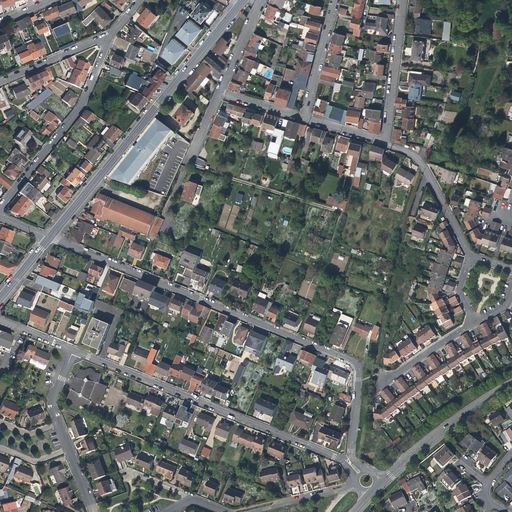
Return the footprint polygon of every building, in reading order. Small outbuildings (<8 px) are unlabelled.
[(13,2),(11,0),(0,0),(0,4),(1,9),(2,9),(8,7),(13,5),(13,2)] [(85,9),(83,6),(79,0),(77,0),(74,2),(78,11),(78,12),(85,9)] [(270,0),(269,3),(282,9),(285,0),(288,1),(287,0),(289,0),(270,0)] [(410,17),(415,18),(420,19),(421,0),(411,0),(411,4),(410,17)] [(104,1),(102,4),(109,10),(112,7),(104,1)] [(63,18),(78,11),(74,2),(66,5),(59,8),(60,10),(63,18)] [(215,2),(213,8),(223,12),(225,6),(215,2)] [(355,17),(361,19),(362,17),(365,5),(356,2),(354,10),(353,10),(352,10),(350,16),(353,17),(355,17)] [(208,16),(211,11),(201,3),(193,14),(202,22),(208,16)] [(268,9),(265,15),(273,19),(278,8),(270,4),(268,9)] [(322,7),(311,4),(309,11),(309,12),(320,15),(321,12),(322,7)] [(92,14),(96,18),(100,23),(104,27),(112,20),(100,6),(92,14)] [(43,12),(43,13),(47,21),(59,15),(55,7),(49,10),(43,12)] [(368,11),(371,11),(374,12),(373,16),(376,17),(378,17),(378,14),(380,13),(380,12),(379,11),(379,8),(369,7),(368,11)] [(157,16),(147,8),(145,12),(143,15),(139,20),(148,27),(157,16)] [(284,13),(286,14),(284,20),(289,22),(292,14),(284,12),(284,13)] [(86,26),(96,18),(92,14),(83,22),(86,26)] [(265,15),(262,14),(261,17),(274,23),(276,21),(273,19),(265,15)] [(300,24),(310,27),(312,28),(320,30),(322,26),(322,24),(310,20),(311,17),(304,15),(302,15),(300,24)] [(32,24),(31,23),(29,18),(29,17),(23,20),(26,27),(32,24)] [(361,27),(363,19),(361,19),(355,17),(353,17),(351,25),(350,27),(355,28),(354,34),(346,32),(345,36),(346,36),(355,38),(355,36),(360,37),(362,27),(361,27)] [(386,26),(387,18),(382,17),(378,17),(376,17),(375,23),(372,23),(368,22),(366,29),(368,29),(371,29),(376,30),(376,31),(380,31),(379,35),(387,36),(388,31),(386,31),(386,26)] [(430,34),(432,20),(423,19),(420,19),(415,18),(414,23),(416,24),(419,24),(418,33),(430,34)] [(26,28),(26,27),(23,20),(15,23),(18,31),(26,28)] [(201,29),(190,20),(183,29),(177,35),(188,45),(191,42),(192,43),(195,39),(193,38),(195,35),(197,37),(200,33),(199,32),(201,29)] [(42,34),(45,32),(47,31),(43,22),(34,27),(38,35),(42,34)] [(442,40),(450,41),(451,23),(444,22),(442,40)] [(304,39),(308,27),(298,24),(297,27),(303,29),(300,38),(304,39)] [(491,24),(490,39),(500,39),(500,24),(491,24)] [(129,34),(131,36),(137,41),(145,32),(137,25),(133,30),(129,34)] [(319,33),(308,31),(305,40),(316,43),(318,38),(319,33)] [(261,43),(264,37),(256,33),(254,38),(250,45),(258,49),(260,43),(261,43)] [(343,45),(346,36),(345,36),(335,33),(334,38),(334,39),(331,38),(330,42),(333,42),(343,45)] [(231,39),(226,34),(222,39),(214,49),(222,55),(228,47),(226,45),(231,39)] [(0,36),(0,49),(4,48),(5,50),(10,49),(4,35),(0,36)] [(61,45),(72,40),(70,36),(60,40),(61,45)] [(137,41),(131,36),(127,41),(135,44),(137,41)] [(267,38),(264,37),(261,43),(260,43),(258,49),(261,50),(267,38)] [(270,40),(278,44),(283,46),(285,39),(279,37),(278,39),(271,39),(270,40)] [(431,39),(426,38),(426,42),(413,40),(412,49),(411,60),(428,62),(431,39)] [(158,52),(161,46),(153,39),(151,41),(157,46),(156,47),(157,48),(157,49),(156,51),(158,52)] [(163,55),(172,64),(175,61),(176,62),(179,58),(177,57),(179,54),(181,55),(184,52),(183,51),(185,49),(174,39),(166,48),(167,49),(164,52),(165,52),(163,55)] [(304,41),(302,46),(307,47),(307,48),(315,50),(316,48),(317,45),(304,41)] [(330,52),(333,53),(343,56),(344,56),(345,55),(345,53),(346,51),(343,50),(344,46),(343,45),(333,42),(332,48),(330,52)] [(40,43),(33,45),(38,57),(41,55),(45,54),(40,43)] [(25,47),(27,51),(31,59),(35,58),(38,57),(33,45),(33,46),(32,44),(25,47)] [(126,56),(127,57),(134,60),(139,47),(131,44),(128,51),(126,56)] [(248,52),(245,56),(253,60),(255,54),(258,49),(250,45),(249,44),(247,49),(248,50),(248,52)] [(273,54),(273,56),(279,58),(283,46),(278,44),(275,55),(273,54)] [(299,59),(312,63),(314,56),(315,53),(306,51),(302,50),(299,59)] [(382,58),(383,51),(377,51),(374,50),(371,50),(369,61),(380,62),(380,59),(381,58),(382,58)] [(27,61),(31,59),(27,51),(17,55),(21,64),(27,61)] [(340,68),(343,56),(333,53),(331,58),(329,65),(340,68)] [(120,67),(121,64),(124,65),(125,63),(124,62),(125,59),(124,58),(115,54),(113,59),(111,63),(120,67)] [(221,67),(208,56),(204,61),(208,64),(212,68),(214,69),(216,70),(214,73),(212,74),(219,79),(224,69),(221,67)] [(259,63),(258,62),(253,60),(245,56),(244,56),(242,59),(244,59),(243,61),(241,66),(252,71),(255,65),(257,66),(259,63)] [(269,67),(271,68),(275,69),(276,65),(279,58),(273,56),(269,67)] [(298,71),(309,74),(310,71),(312,63),(299,59),(297,66),(296,71),(298,71)] [(355,72),(357,62),(350,60),(347,69),(355,72)] [(76,66),(72,65),(71,68),(85,74),(87,69),(89,65),(78,61),(76,66)] [(202,71),(208,64),(204,61),(199,68),(202,71)] [(166,71),(154,62),(152,67),(148,77),(158,85),(163,78),(163,75),(166,71)] [(375,64),(374,74),(383,75),(384,72),(385,65),(375,64)] [(275,69),(274,73),(283,76),(286,69),(276,65),(275,69)] [(336,77),(339,78),(341,71),(337,70),(337,69),(324,66),(323,70),(322,75),(321,79),(335,82),(336,77)] [(112,67),(109,72),(119,76),(121,71),(112,67)] [(237,71),(234,77),(246,82),(250,72),(239,67),(237,71)] [(66,82),(78,87),(79,82),(81,83),(83,80),(85,74),(71,68),(69,72),(68,72),(66,77),(68,78),(66,82)] [(207,76),(198,69),(194,74),(190,79),(184,86),(192,93),(196,89),(207,76)] [(49,80),(48,79),(45,71),(42,72),(38,74),(42,83),(46,81),(49,80)] [(293,87),(299,88),(305,90),(306,85),(305,84),(306,81),(307,82),(309,74),(298,71),(293,87)] [(406,83),(411,83),(422,85),(429,86),(431,76),(421,75),(422,73),(408,71),(407,77),(406,83)] [(280,86),(283,76),(274,73),(273,75),(271,81),(270,83),(276,85),(280,86)] [(30,88),(32,87),(39,85),(42,83),(38,74),(32,77),(26,79),(30,88)] [(141,79),(138,78),(130,74),(128,78),(127,81),(128,82),(126,86),(136,90),(141,79)] [(140,95),(140,96),(146,101),(146,100),(152,93),(153,91),(158,85),(148,77),(146,81),(140,95)] [(244,86),(246,82),(234,77),(232,81),(229,88),(239,92),(240,93),(242,90),(243,91),(245,86),(244,86)] [(271,100),(276,85),(270,83),(268,90),(265,98),(269,99),(271,100)] [(352,91),(351,96),(354,96),(356,96),(366,97),(372,98),(373,96),(374,96),(374,89),(375,84),(364,83),(363,91),(358,92),(352,91)] [(420,100),(422,85),(411,83),(410,91),(409,99),(420,100)] [(28,95),(24,84),(18,86),(12,89),(17,99),(28,95)] [(299,88),(293,87),(293,89),(292,91),(288,107),(293,109),(297,95),(299,88)] [(53,92),(47,88),(45,90),(38,96),(34,99),(25,106),(31,110),(53,92)] [(282,105),(288,107),(292,91),(279,88),(275,104),(282,105)] [(62,100),(70,106),(74,101),(78,97),(69,90),(62,100)] [(453,91),(451,98),(459,101),(461,93),(453,91)] [(126,101),(129,103),(136,93),(134,92),(126,101)] [(136,93),(129,103),(138,110),(142,105),(146,101),(140,96),(136,93)] [(196,97),(207,105),(209,102),(199,94),(196,97)] [(365,103),(366,97),(356,96),(355,99),(354,99),(353,101),(351,100),(350,105),(353,106),(354,102),(355,103),(354,106),(364,107),(365,103)] [(401,98),(397,97),(397,100),(396,105),(403,106),(411,107),(412,101),(401,100),(401,98)] [(325,116),(328,105),(328,104),(330,104),(330,102),(322,100),(321,104),(319,108),(315,107),(314,113),(325,116)] [(235,111),(236,106),(229,104),(227,108),(226,111),(231,113),(240,116),(241,113),(235,111)] [(348,111),(328,105),(325,116),(324,117),(336,121),(346,124),(347,120),(348,111)] [(184,126),(194,114),(184,106),(179,112),(175,118),(184,126)] [(414,107),(411,107),(403,106),(402,110),(402,117),(404,117),(413,118),(414,107)] [(361,109),(349,107),(348,111),(347,120),(353,121),(358,122),(359,119),(360,115),(361,109)] [(371,117),(371,121),(380,123),(381,117),(381,111),(367,109),(366,117),(371,117)] [(7,121),(14,115),(12,110),(4,113),(7,121)] [(79,117),(86,122),(88,124),(94,116),(85,110),(79,117)] [(251,112),(246,110),(245,114),(243,121),(252,123),(255,113),(251,112)] [(39,116),(32,111),(30,115),(36,120),(39,116)] [(42,119),(45,121),(47,123),(48,121),(54,126),(56,123),(59,120),(48,111),(42,119)] [(224,127),(227,121),(224,120),(226,117),(228,118),(229,116),(230,114),(221,111),(218,116),(215,123),(224,127)] [(455,123),(455,112),(444,111),(444,123),(455,123)] [(264,115),(255,113),(252,123),(261,125),(264,115)] [(268,128),(275,130),(279,117),(274,116),(267,114),(262,130),(267,131),(268,128)] [(83,125),(86,122),(79,117),(73,126),(75,128),(80,123),(83,125)] [(283,133),(287,120),(284,119),(279,117),(275,130),(275,131),(283,133)] [(415,118),(413,118),(404,117),(403,123),(402,128),(413,130),(415,118)] [(157,119),(110,177),(115,180),(132,186),(139,178),(140,179),(143,173),(148,167),(149,168),(152,162),(157,156),(158,157),(161,151),(166,145),(167,146),(170,139),(176,133),(157,119)] [(296,139),(297,136),(301,124),(295,122),(289,120),(284,135),(296,139)] [(53,127),(47,123),(45,121),(42,124),(44,125),(39,131),(43,135),(45,133),(47,135),(50,131),(53,127)] [(371,121),(369,131),(369,132),(374,132),(380,133),(381,123),(380,123),(371,121)] [(221,134),(224,127),(215,123),(213,128),(210,135),(226,140),(229,141),(230,138),(221,134)] [(106,132),(103,136),(109,141),(111,143),(117,136),(121,132),(111,126),(108,129),(106,132)] [(28,139),(32,134),(23,127),(13,139),(22,146),(28,139)] [(307,139),(312,140),(315,129),(312,129),(309,128),(307,133),(308,134),(307,139)] [(320,144),(323,145),(325,136),(327,132),(321,130),(315,128),(315,129),(312,140),(320,143),(320,144)] [(402,138),(403,135),(403,134),(403,132),(402,131),(401,131),(401,130),(394,129),(393,133),(392,139),(393,140),(393,143),(406,144),(408,144),(408,139),(407,139),(402,138)] [(106,144),(109,141),(103,136),(100,139),(95,136),(86,147),(91,151),(95,154),(95,153),(98,155),(99,156),(104,150),(101,148),(105,143),(106,144)] [(330,138),(325,136),(323,145),(321,150),(330,152),(334,139),(330,138)] [(280,151),(283,139),(278,138),(275,150),(280,151)] [(345,152),(349,141),(344,140),(340,138),(336,149),(345,152)] [(76,144),(69,139),(66,143),(73,148),(76,144)] [(312,140),(307,139),(303,151),(308,153),(312,140)] [(349,153),(354,154),(359,156),(362,145),(357,144),(352,143),(349,153)] [(384,154),(384,149),(381,148),(372,145),(370,160),(375,161),(375,157),(378,158),(378,159),(383,160),(384,154)] [(510,169),(508,175),(511,176),(511,149),(505,147),(501,157),(507,159),(506,162),(502,160),(500,166),(510,169)] [(251,157),(257,159),(259,151),(250,148),(247,159),(250,160),(251,157)] [(7,160),(9,161),(19,169),(22,172),(25,168),(20,164),(21,163),(22,164),(24,162),(26,160),(25,159),(26,158),(15,149),(12,152),(14,154),(11,158),(9,157),(7,160)] [(95,154),(91,151),(89,154),(88,153),(84,158),(92,164),(95,159),(94,158),(95,156),(97,157),(98,155),(95,153),(95,154)] [(359,156),(354,154),(350,170),(351,170),(350,174),(355,175),(358,162),(359,156)] [(392,159),(384,154),(383,160),(382,168),(392,174),(398,163),(394,162),(391,160),(392,159)] [(52,157),(49,155),(43,162),(46,164),(52,157)] [(204,167),(206,161),(197,158),(195,165),(204,167)] [(15,174),(19,169),(9,161),(6,164),(9,167),(3,173),(11,179),(15,174)] [(81,161),(74,168),(83,176),(87,170),(91,166),(84,161),(83,163),(81,161)] [(363,164),(358,162),(355,175),(355,176),(360,177),(362,172),(365,173),(367,165),(363,164)] [(36,172),(39,174),(45,179),(49,173),(41,166),(36,172)] [(454,181),(458,172),(439,166),(438,170),(445,173),(443,180),(448,182),(450,183),(454,181)] [(401,167),(395,177),(409,185),(414,176),(407,173),(408,172),(406,170),(401,167)] [(480,167),(478,173),(489,177),(491,170),(480,167)] [(74,168),(65,180),(70,183),(74,187),(78,182),(83,176),(74,168)] [(42,188),(46,182),(47,181),(45,179),(39,174),(36,178),(30,186),(38,192),(42,188)] [(503,181),(501,186),(506,188),(507,188),(508,183),(510,179),(501,176),(499,180),(503,181)] [(110,187),(115,180),(110,177),(108,179),(105,183),(110,187)] [(1,184),(8,190),(10,187),(13,184),(6,178),(1,184)] [(66,188),(70,183),(65,180),(63,178),(59,183),(60,184),(64,187),(59,193),(56,196),(65,203),(69,199),(67,197),(71,192),(66,188)] [(188,182),(183,200),(193,203),(195,195),(200,196),(203,187),(198,185),(197,185),(198,182),(192,180),(190,179),(189,182),(188,182)] [(357,191),(360,180),(354,179),(351,190),(357,191)] [(36,202),(42,195),(38,192),(30,186),(26,183),(22,188),(19,192),(22,195),(31,202),(34,205),(36,202)] [(505,194),(506,188),(501,186),(493,183),(491,190),(495,192),(493,197),(495,197),(502,199),(503,195),(504,195),(505,194)] [(55,190),(59,193),(64,187),(60,184),(55,190)] [(44,193),(42,195),(48,201),(51,203),(53,200),(44,193)] [(240,204),(243,195),(237,193),(234,201),(240,204)] [(92,213),(96,215),(102,217),(110,199),(110,198),(100,194),(97,199),(94,208),(92,213)] [(458,206),(461,196),(454,194),(453,198),(451,203),(458,206)] [(21,214),(31,202),(22,195),(10,210),(14,212),(15,211),(18,213),(21,214)] [(48,201),(42,195),(36,202),(41,207),(46,204),(48,201)] [(482,203),(472,199),(467,198),(465,205),(469,206),(479,210),(481,206),(482,203)] [(152,215),(110,199),(102,217),(106,219),(123,225),(139,232),(149,236),(153,226),(154,224),(156,220),(151,218),(152,215)] [(345,209),(347,201),(341,199),(338,207),(345,209)] [(218,226),(225,228),(231,206),(224,204),(218,226)] [(429,208),(429,206),(423,204),(420,215),(432,218),(434,210),(435,210),(431,208),(429,208)] [(233,205),(230,216),(237,217),(240,206),(233,205)] [(469,206),(467,213),(475,216),(477,217),(478,213),(479,210),(469,206)] [(47,215),(53,220),(61,211),(58,208),(54,213),(51,210),(47,215)] [(83,215),(80,220),(93,225),(95,222),(92,220),(94,218),(86,212),(83,215)] [(474,220),(475,216),(467,213),(465,213),(464,217),(466,218),(465,221),(469,229),(477,225),(474,220)] [(164,220),(157,217),(156,220),(154,224),(153,226),(159,228),(154,238),(156,239),(164,220)] [(94,226),(93,225),(80,220),(77,226),(76,229),(90,235),(94,226)] [(153,226),(149,236),(153,238),(154,238),(159,228),(153,226)] [(138,233),(122,227),(119,235),(122,236),(128,239),(135,241),(138,233)] [(416,227),(412,237),(424,240),(427,231),(421,229),(416,227)] [(0,240),(9,244),(14,233),(9,231),(2,228),(0,231),(0,240)] [(481,245),(482,243),(485,235),(481,234),(480,232),(478,228),(470,232),(475,240),(478,241),(477,243),(481,245)] [(448,231),(441,234),(444,241),(451,238),(449,234),(448,231)] [(486,231),(485,235),(482,243),(489,245),(493,233),(489,232),(486,231)] [(496,234),(493,233),(489,245),(496,247),(500,235),(496,234)] [(122,236),(119,235),(114,246),(120,249),(124,239),(122,238),(122,236)] [(447,247),(446,251),(453,253),(455,254),(457,250),(455,249),(456,246),(454,244),(453,241),(456,240),(454,236),(451,238),(444,241),(447,247)] [(501,249),(508,251),(511,239),(508,238),(505,237),(501,249)] [(11,245),(9,244),(0,240),(0,253),(5,256),(8,249),(9,250),(11,245)] [(134,243),(131,250),(129,255),(136,257),(141,259),(145,248),(134,243)] [(453,256),(453,253),(446,251),(442,249),(439,257),(451,261),(453,256)] [(186,266),(188,267),(193,254),(185,251),(180,265),(185,267),(186,266)] [(156,254),(154,259),(156,260),(154,264),(162,267),(167,269),(171,260),(156,254)] [(193,254),(188,267),(188,268),(184,276),(192,279),(197,267),(201,257),(193,254)] [(61,260),(50,256),(48,260),(46,265),(58,269),(61,260)] [(449,265),(451,261),(439,257),(437,264),(449,268),(449,265)] [(0,272),(8,276),(11,272),(0,267),(0,264),(1,264),(2,263),(0,261),(0,272)] [(101,277),(104,269),(99,267),(93,265),(90,273),(91,273),(89,276),(92,277),(94,274),(95,275),(95,277),(99,278),(99,277),(101,277)] [(237,271),(244,274),(247,268),(239,265),(237,271)] [(42,275),(54,280),(58,271),(45,266),(43,271),(42,275)] [(197,267),(192,279),(198,281),(200,282),(199,285),(203,287),(209,273),(202,270),(202,269),(197,267)] [(77,279),(85,282),(88,274),(81,271),(77,279)] [(434,273),(432,280),(444,284),(445,279),(446,277),(434,273)] [(37,274),(35,280),(38,281),(38,282),(34,281),(28,278),(25,286),(43,293),(46,286),(59,291),(62,285),(37,274)] [(113,293),(119,279),(115,277),(110,275),(104,289),(113,293)] [(131,293),(129,297),(133,299),(136,293),(139,285),(132,282),(125,279),(121,288),(131,293)] [(221,296),(225,287),(218,284),(220,281),(215,279),(213,282),(210,291),(216,294),(221,296)] [(136,293),(141,295),(146,297),(151,299),(154,292),(157,287),(150,284),(141,280),(139,285),(136,293)] [(298,294),(305,297),(306,295),(313,298),(317,286),(311,284),(311,283),(304,280),(298,294)] [(442,289),(444,284),(432,280),(429,287),(440,291),(441,291),(442,289)] [(247,298),(251,287),(236,281),(232,291),(233,291),(232,295),(236,296),(238,298),(240,294),(247,298)] [(438,295),(440,291),(429,287),(428,291),(430,292),(429,295),(434,304),(441,300),(440,298),(438,295)] [(38,293),(26,288),(19,303),(31,308),(38,293)] [(154,292),(151,299),(150,303),(161,308),(161,310),(165,312),(171,299),(166,297),(165,298),(162,297),(162,295),(154,292)] [(81,309),(90,313),(95,302),(89,300),(90,297),(80,293),(76,304),(82,306),(81,309)] [(268,316),(273,304),(258,297),(252,309),(261,313),(268,316)] [(125,310),(97,299),(95,306),(122,317),(125,310)] [(171,307),(180,312),(184,304),(179,302),(174,299),(171,307)] [(432,305),(435,311),(446,306),(444,302),(443,299),(441,300),(434,304),(432,305)] [(72,312),(75,306),(61,300),(59,306),(66,309),(72,312)] [(191,315),(189,320),(197,323),(199,318),(201,318),(201,317),(205,307),(199,304),(197,310),(194,309),(194,308),(192,307),(187,305),(184,312),(191,315)] [(280,307),(273,304),(268,316),(272,317),(272,318),(274,319),(277,320),(282,309),(280,309),(280,307)] [(448,309),(446,306),(435,311),(439,318),(441,317),(448,313),(450,312),(448,309)] [(206,319),(210,309),(205,307),(201,317),(206,319)] [(36,308),(31,320),(37,322),(46,326),(50,314),(36,308)] [(450,318),(448,313),(441,317),(447,328),(454,325),(450,318)] [(287,314),(284,322),(290,325),(295,328),(296,326),(298,327),(299,324),(302,319),(300,318),(299,319),(287,314)] [(352,319),(342,315),(342,314),(339,322),(340,323),(349,326),(352,319)] [(101,338),(105,340),(111,325),(95,318),(84,344),(96,349),(101,338)] [(304,331),(309,333),(309,332),(312,333),(315,334),(320,322),(309,318),(304,331)] [(340,347),(349,326),(340,323),(331,343),(336,345),(340,347)] [(361,334),(367,336),(370,330),(371,327),(366,325),(366,327),(357,323),(354,331),(361,334)] [(487,323),(483,325),(493,345),(502,341),(498,333),(495,334),(493,335),(487,323)] [(485,350),(493,345),(483,325),(479,327),(485,340),(483,341),(481,342),(485,350)] [(208,344),(214,330),(210,328),(205,326),(199,340),(208,344)] [(429,326),(423,330),(430,340),(434,338),(436,336),(435,335),(439,332),(434,326),(430,328),(429,326)] [(235,341),(243,344),(249,330),(245,329),(241,327),(235,341)] [(496,330),(498,333),(502,341),(502,342),(509,338),(503,327),(499,329),(496,330)] [(71,338),(75,340),(78,332),(71,329),(70,329),(67,337),(71,338)] [(0,349),(1,347),(7,349),(12,336),(5,333),(0,330),(0,349)] [(427,342),(430,340),(423,330),(417,334),(419,336),(415,339),(420,345),(423,343),(424,345),(427,342)] [(247,343),(252,345),(253,342),(265,347),(269,338),(261,335),(252,331),(247,343)] [(467,334),(463,336),(475,355),(484,350),(479,343),(477,344),(475,345),(467,334)] [(467,350),(463,353),(468,360),(475,355),(463,336),(460,338),(464,345),(467,350)] [(219,337),(216,345),(221,347),(224,339),(219,337)] [(100,350),(105,340),(101,338),(96,349),(99,350),(100,350)] [(416,347),(420,345),(415,339),(412,341),(410,339),(404,343),(411,354),(415,351),(417,349),(416,347)] [(282,350),(286,352),(286,350),(288,351),(288,350),(291,351),(294,343),(290,342),(286,340),(285,343),(282,350)] [(409,355),(411,354),(404,343),(402,341),(398,343),(397,344),(397,346),(397,345),(398,347),(399,349),(396,352),(401,358),(404,356),(405,358),(409,355)] [(126,346),(120,344),(119,345),(112,342),(108,352),(117,356),(122,358),(123,354),(128,356),(131,349),(126,346)] [(263,351),(265,347),(253,342),(252,345),(259,348),(258,349),(263,351)] [(452,343),(448,345),(460,364),(468,360),(463,353),(460,355),(456,349),(452,343)] [(30,360),(34,349),(35,348),(32,347),(28,345),(23,358),(30,360)] [(452,369),(460,364),(448,345),(444,348),(449,354),(452,360),(448,362),(452,369)] [(42,352),(34,349),(30,360),(29,362),(34,364),(35,366),(43,369),(44,368),(46,365),(50,355),(42,352)] [(139,362),(147,365),(150,358),(151,355),(136,349),(132,359),(139,362)] [(299,355),(308,359),(311,354),(310,353),(301,350),(299,355)] [(397,361),(401,358),(396,352),(391,355),(386,354),(386,357),(384,365),(388,366),(389,363),(393,364),(397,361)] [(311,363),(310,365),(309,366),(313,367),(314,364),(317,358),(317,356),(311,354),(308,359),(308,362),(311,363)] [(178,355),(174,362),(179,364),(183,357),(178,355)] [(289,359),(284,357),(280,355),(273,371),(279,374),(282,366),(287,367),(286,371),(292,373),(297,360),(298,358),(291,355),(289,359)] [(308,359),(299,355),(298,358),(297,360),(300,361),(300,362),(310,365),(311,363),(308,362),(308,359)] [(434,355),(430,357),(443,376),(451,370),(446,363),(442,366),(438,361),(434,355)] [(435,371),(431,374),(436,381),(443,376),(430,357),(427,360),(431,366),(435,371)] [(152,358),(150,358),(147,365),(144,372),(149,374),(153,376),(157,367),(150,363),(152,358)] [(314,364),(319,366),(324,368),(326,362),(323,361),(317,358),(314,364)] [(163,374),(162,375),(164,376),(168,377),(170,373),(173,366),(161,361),(157,371),(163,374)] [(186,367),(179,364),(174,362),(173,366),(170,373),(176,376),(181,378),(181,377),(186,367)] [(239,384),(246,367),(243,366),(241,365),(234,382),(239,384)] [(419,365),(416,367),(429,386),(436,381),(431,374),(427,377),(423,371),(419,365)] [(319,366),(317,372),(312,383),(321,386),(322,383),(325,384),(328,377),(331,370),(328,368),(327,369),(324,368),(319,366)] [(192,382),(195,375),(196,374),(197,372),(186,367),(181,377),(187,379),(192,382)] [(332,367),(331,370),(328,377),(345,384),(350,374),(342,371),(332,367)] [(420,391),(429,386),(416,367),(412,370),(416,376),(420,382),(416,385),(420,391)] [(76,379),(75,379),(71,388),(73,389),(68,397),(75,401),(75,402),(76,404),(79,406),(82,406),(83,405),(88,408),(92,400),(101,403),(107,388),(99,385),(101,376),(94,374),(94,373),(92,370),(89,370),(86,370),(85,372),(79,370),(76,379)] [(203,377),(196,374),(195,375),(196,376),(189,391),(194,393),(198,383),(200,384),(202,385),(204,380),(202,379),(203,377)] [(402,378),(398,380),(412,398),(420,392),(415,386),(411,389),(406,383),(402,378)] [(214,396),(214,394),(218,385),(219,384),(207,379),(202,391),(208,394),(214,396)] [(405,404),(412,398),(398,380),(394,383),(399,389),(404,394),(400,397),(405,404)] [(230,390),(218,385),(214,394),(221,397),(226,399),(230,390)] [(388,388),(384,391),(398,409),(405,404),(400,397),(397,400),(392,394),(388,388)] [(390,415),(398,409),(384,391),(380,394),(385,400),(390,405),(385,409),(390,415)] [(143,409),(144,405),(147,399),(140,396),(131,392),(127,402),(143,409)] [(303,401),(306,394),(300,392),(297,398),(303,401)] [(148,395),(147,399),(144,405),(153,408),(151,412),(159,416),(164,402),(160,400),(157,398),(148,395)] [(342,399),(351,403),(351,398),(344,395),(342,399)] [(255,409),(262,412),(263,411),(264,411),(264,412),(264,413),(268,415),(273,404),(260,398),(255,409)] [(0,408),(0,414),(5,416),(5,415),(8,416),(13,418),(18,406),(4,400),(0,408)] [(329,419),(340,423),(343,416),(346,409),(335,405),(329,419)] [(32,424),(37,422),(37,420),(40,419),(45,417),(41,407),(27,413),(32,424)] [(168,419),(175,422),(179,413),(174,411),(168,408),(164,418),(168,419)] [(392,417),(390,415),(385,409),(383,411),(379,411),(376,410),(375,419),(385,420),(387,418),(388,420),(392,417)] [(494,425),(503,421),(497,411),(489,416),(491,420),(492,423),(494,425)] [(291,423),(299,426),(300,426),(302,427),(309,430),(314,419),(312,419),(304,415),(295,412),(291,423)] [(201,413),(197,423),(208,427),(207,430),(211,431),(216,419),(209,416),(201,413)] [(77,439),(87,435),(81,419),(71,423),(74,431),(77,439)] [(172,429),(175,422),(168,419),(166,423),(168,428),(172,429)] [(233,426),(228,424),(227,426),(226,425),(220,423),(215,434),(228,439),(233,426)] [(511,427),(506,431),(505,430),(502,432),(507,441),(510,439),(511,440),(511,439),(511,427)] [(329,441),(332,443),(332,444),(338,447),(343,435),(323,428),(320,438),(329,441)] [(238,442),(246,445),(249,437),(246,435),(246,434),(244,434),(242,433),(243,430),(238,429),(233,441),(238,443),(238,442)] [(504,443),(507,441),(502,432),(499,434),(504,443)] [(469,434),(462,442),(468,447),(476,453),(478,450),(483,444),(485,442),(482,440),(480,442),(469,434)] [(255,439),(249,437),(246,445),(245,447),(262,454),(267,442),(263,440),(256,437),(255,439)] [(85,455),(97,450),(92,439),(83,442),(84,446),(85,448),(83,449),(85,455)] [(184,439),(180,448),(195,454),(199,445),(192,442),(184,439)] [(476,454),(476,453),(468,447),(462,442),(461,443),(476,454)] [(268,453),(284,459),(288,449),(281,446),(273,443),(268,453)] [(496,454),(483,444),(478,450),(481,453),(477,458),(487,466),(492,459),(496,454)] [(127,459),(134,456),(130,445),(116,451),(119,458),(120,462),(127,459)] [(204,447),(201,455),(209,458),(212,450),(204,447)] [(454,455),(447,448),(446,447),(434,458),(442,466),(450,459),(454,455)] [(119,458),(116,451),(111,453),(113,460),(119,458)] [(136,464),(142,467),(143,466),(146,467),(150,469),(154,459),(140,453),(136,464)] [(5,458),(2,457),(1,458),(0,457),(0,468),(0,469),(0,471),(9,475),(12,467),(7,465),(9,459),(5,458)] [(12,479),(14,476),(17,467),(18,465),(19,466),(22,460),(16,457),(12,467),(9,475),(5,483),(8,484),(10,479),(12,479)] [(95,480),(106,476),(100,460),(89,464),(92,472),(95,480)] [(162,461),(158,471),(164,473),(167,475),(166,476),(172,479),(177,467),(162,461)] [(57,484),(65,481),(62,473),(65,473),(64,470),(62,464),(51,469),(57,484)] [(33,472),(26,468),(25,470),(17,467),(14,476),(29,482),(33,472)] [(313,482),(313,483),(317,482),(319,481),(320,483),(325,481),(322,469),(317,471),(316,468),(304,471),(307,483),(313,482)] [(335,479),(340,478),(338,469),(332,470),(331,468),(327,469),(330,480),(335,479)] [(511,468),(509,472),(504,476),(506,478),(503,480),(504,482),(510,488),(511,486),(511,484),(510,482),(511,480),(511,468)] [(183,469),(178,480),(182,481),(182,483),(186,485),(192,487),(196,476),(192,474),(192,472),(183,469)] [(281,480),(278,469),(273,470),(273,469),(267,471),(261,473),(264,482),(271,481),(275,480),(275,481),(281,480)] [(448,470),(441,476),(443,478),(442,479),(452,489),(461,481),(457,478),(451,471),(450,472),(448,470)] [(288,478),(290,487),(297,486),(302,484),(300,475),(288,478)] [(425,490),(421,482),(419,477),(418,476),(402,485),(407,494),(414,490),(417,488),(420,493),(425,490)] [(112,479),(108,480),(113,492),(118,490),(115,484),(114,484),(112,479)] [(102,496),(113,492),(108,480),(98,484),(100,491),(102,496)] [(210,493),(215,495),(219,485),(209,480),(204,491),(210,493)] [(511,489),(510,488),(504,482),(499,487),(495,490),(501,497),(506,492),(511,498),(511,501),(510,503),(511,505),(511,489)] [(454,491),(462,505),(469,501),(468,498),(471,496),(469,492),(465,485),(454,491)] [(65,505),(76,501),(74,495),(72,495),(71,492),(69,486),(59,490),(65,505)] [(230,503),(234,504),(235,501),(240,503),(244,494),(229,488),(224,500),(230,503)] [(407,502),(402,492),(395,496),(394,495),(389,498),(394,509),(399,506),(407,502)] [(472,499),(469,501),(462,505),(461,505),(463,507),(459,509),(460,511),(473,511),(469,504),(474,501),(472,499)] [(3,508),(4,511),(15,509),(13,502),(2,505),(3,508)]
